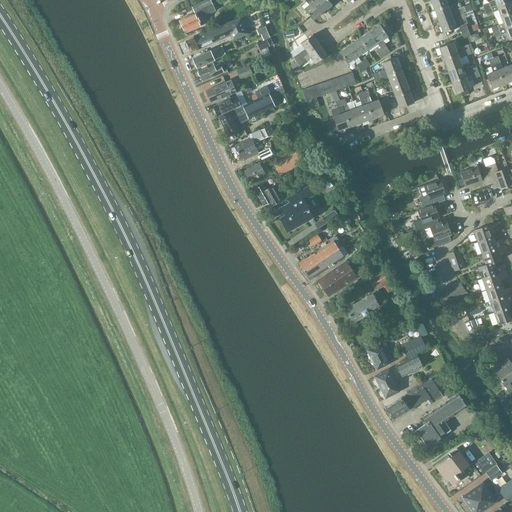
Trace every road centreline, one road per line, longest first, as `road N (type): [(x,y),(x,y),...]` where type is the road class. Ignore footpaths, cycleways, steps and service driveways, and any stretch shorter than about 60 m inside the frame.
road 1 (tertiary): [(447,511),(382,425),(225,175),(152,12)]
road 2 (primary): [(239,511),(121,227),(0,14)]
road 3 (unclassified): [(198,511),(125,326),(0,85)]
road 4 (residential): [(462,213),(470,236),(436,252),(440,295),(473,342),(511,336)]
